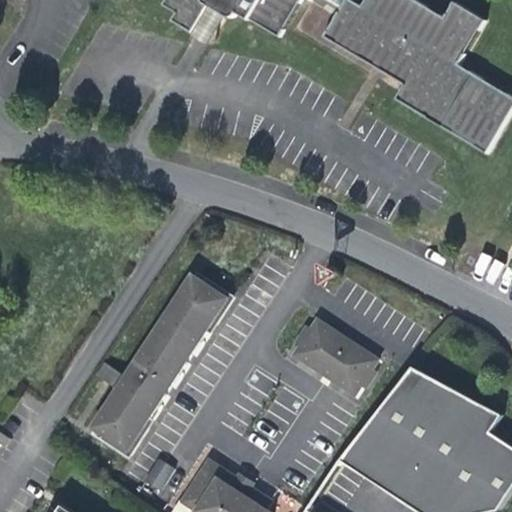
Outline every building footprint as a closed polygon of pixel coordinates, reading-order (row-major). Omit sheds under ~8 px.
[(168,0),(165,5),(179,13),(174,22),(194,34),(193,36),(210,45),(227,17),(230,18),(232,18),(234,18),(236,17),(238,16),(240,14),(282,37),(304,0),(309,0),(312,1),(312,0),(322,0),(338,9),(343,0),(168,0)] [(347,0),(348,0),(347,0),(343,0),(338,9),(341,11),(325,37),(406,86),(398,100),(489,154),(511,115),(511,94),(462,65),(488,21),(456,2),(447,18),(417,0),(368,0),(364,7),(353,0),(347,0)] [(131,451),(231,299),(195,275),(128,377),(107,363),(99,376),(120,390),(95,428),(131,451)] [(302,347),(297,355),(357,395),(363,386),(374,368),(380,360),(320,320),(314,329),(302,347)] [(302,347),(314,329),(308,325),(296,343),(302,347)] [(495,410),(415,368),(343,460),(421,511),(489,511),(501,510),(511,492),(511,445),(493,433),(504,415),(495,410)] [(374,368),(363,386),(369,390),(381,373),(374,368)] [(0,441),(7,446),(12,438),(0,430),(0,441)] [(278,493),(257,479),(260,474),(246,465),(243,470),(215,452),(188,493),(217,511),(275,511),(279,506),(273,501),(278,493)] [(157,458),(145,483),(163,492),(176,468),(157,458)] [(55,511),(61,511),(63,510),(66,511),(75,511),(61,502),(55,511)]
